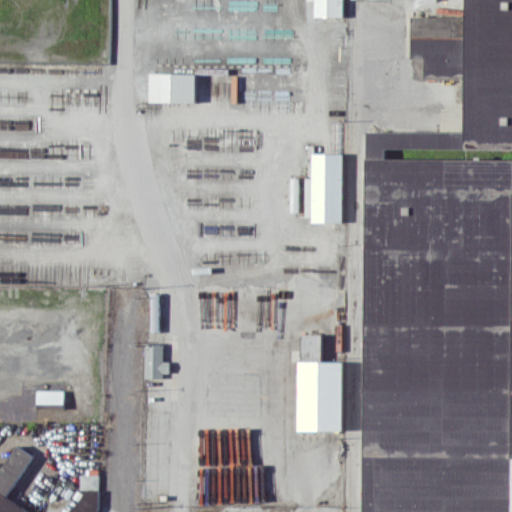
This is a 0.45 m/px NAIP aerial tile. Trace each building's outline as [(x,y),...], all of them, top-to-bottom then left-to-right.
[(344,0),(315,0),(316,16),(344,16),(344,0)] [(385,157),(366,157),(366,130),(464,130),(464,77),(414,76),(415,4),(465,4),(465,0),(511,0),(511,148),(385,147),(385,157)] [(197,102),(197,73),(151,73),(151,101),(197,102)] [(343,221),(344,153),(313,152),(313,178),(306,177),(306,220),(343,221)] [(361,511),(364,157),(366,157),(385,157),(511,158),(511,511),(361,511)] [(300,178),(292,177),(291,212),(299,212),(300,178)] [(323,334),(301,333),(300,430),(344,430),(345,361),(322,361),(323,334)] [(164,343),(146,343),(146,377),(164,377),(164,372),(170,372),(170,361),(164,360),(164,343)] [(65,390),(38,389),(37,403),(65,403),(65,390)] [(0,470),(0,511),(32,511),(8,496),(35,454),(17,443),(0,470)] [(100,487),(100,474),(81,474),(81,487),(100,487)] [(94,511),(104,496),(88,486),(71,511),(94,511)]
